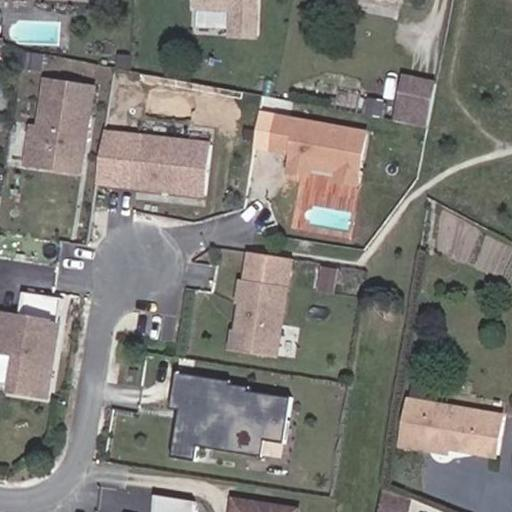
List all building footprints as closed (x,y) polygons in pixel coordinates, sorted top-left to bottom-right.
[(259,0),(190,0),(190,13),(227,14),(226,40),(258,41),(259,0)] [(45,163),(84,169),(89,141),(85,140),(86,134),(90,131),(98,85),(50,77),(43,126),(50,127),(45,163)] [(389,136),(422,141),(424,129),(427,116),(428,109),(429,108),(395,102),(389,136)] [(372,131),(285,115),(280,141),(300,144),(299,151),(295,170),(315,173),(317,163),(345,169),(343,179),(363,182),(372,131)] [(30,161),(45,163),(50,127),(43,126),(35,125),(30,161)] [(106,146),(101,179),(209,192),(215,142),(146,134),(144,150),(106,146)] [(422,141),(389,136),(388,146),(420,152),(420,149),(422,141)] [(300,144),(280,141),(280,147),(299,151),(300,144)] [(283,353),(297,256),(256,250),(252,281),(247,280),(244,301),(247,302),(243,328),(240,328),(237,346),(283,353)] [(346,268),(329,265),(324,289),(341,292),(346,268)] [(0,346),(0,347),(20,351),(14,388),(51,394),(63,320),(6,310),(0,346)] [(237,378),(182,369),(176,406),(185,407),(193,409),(191,417),(183,416),(177,454),(202,458),(204,444),(268,454),(271,438),(291,441),(298,395),(256,388),(256,384),(237,381),(237,378)] [(183,416),(191,417),(193,409),(185,407),(183,416)] [(397,464),(430,469),(432,463),(444,464),(491,471),(496,433),(405,418),(397,464)] [(381,497),(379,509),(409,511),(410,500),(381,497)] [(284,511),(285,506),(238,499),(235,511),(284,511)]
